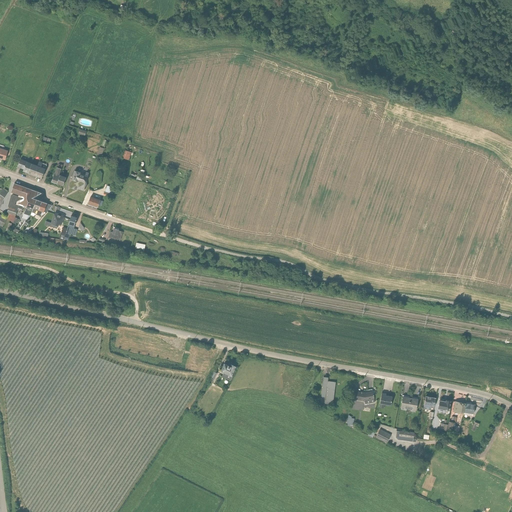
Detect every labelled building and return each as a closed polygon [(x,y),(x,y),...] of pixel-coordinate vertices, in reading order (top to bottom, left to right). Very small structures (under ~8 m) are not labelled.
[(123,158),(121,165),(128,168),(130,160),(123,158)] [(22,177),(21,179),(27,181),(30,171),(18,166),(15,174),(22,177)] [(30,171),(27,181),(34,184),(38,174),(39,175),(41,170),(37,169),(35,173),(30,171)] [(38,174),(34,184),(40,186),(45,172),(41,170),(39,175),(38,174)] [(56,173),(50,189),(61,193),(64,185),(58,183),(61,173),(57,171),(56,173)] [(73,178),(70,187),(76,190),(77,188),(83,190),(84,189),(85,189),(86,184),(81,182),(81,183),(79,182),(80,180),(73,178)] [(104,192),(103,195),(110,198),(115,188),(107,186),(105,192),(104,192)] [(22,213),(21,212),(23,207),(26,208),(30,198),(12,191),(9,200),(16,203),(16,205),(10,203),(5,218),(0,214),(0,208),(5,201),(5,200),(0,197),(0,226),(2,227),(7,220),(11,222),(17,225),(19,220),(15,219),(16,218),(15,217),(17,212),(20,213),(20,215),(21,215),(22,213)] [(100,199),(90,196),(88,204),(97,208),(100,199)] [(36,200),(30,198),(26,208),(23,214),(29,216),(30,215),(36,200)] [(30,215),(34,216),(36,210),(38,210),(41,202),(36,200),(30,215)] [(47,204),(41,202),(38,210),(36,215),(40,217),(41,212),(43,212),(47,204)] [(64,217),(54,214),(51,224),(58,226),(59,224),(61,225),(64,217)] [(77,218),(71,216),(63,239),(68,240),(69,234),(75,236),(77,230),(74,228),(74,227),(74,226),(77,218)] [(119,230),(114,228),(112,233),(110,232),(109,237),(120,241),(122,235),(117,234),(119,230)] [(224,364),(220,371),(224,373),(222,377),(230,381),(232,376),(231,376),(235,367),(229,363),(228,366),(224,364)] [(208,382),(211,383),(212,383),(217,373),(212,371),(207,381),(208,382)] [(323,377),(320,404),(332,405),(335,382),(327,381),(328,378),(323,377)] [(361,392),(362,391),(361,391),(361,392),(357,391),(355,400),(364,402),(365,404),(374,402),(373,394),(372,391),(365,393),(361,392)] [(381,393),(379,407),(383,408),(384,405),(390,406),(392,397),(386,396),(386,394),(381,393)] [(425,396),(423,409),(431,411),(431,408),(434,409),(435,398),(425,396)] [(408,409),(410,398),(403,397),(401,408),(408,409)] [(410,398),(408,409),(412,409),(412,410),(415,411),(417,399),(410,398)] [(439,400),(437,409),(448,411),(450,401),(446,400),(445,401),(439,400)] [(463,415),(465,403),(455,402),(453,412),(460,413),(460,414),(463,415)] [(465,403),(463,415),(468,415),(473,416),(474,406),(470,405),(470,404),(470,403),(466,402),(465,403)] [(348,419),(347,424),(347,425),(354,429),(355,426),(353,425),(354,419),(351,418),(351,417),(348,415),(348,419)] [(447,429),(447,432),(450,432),(450,429),(453,430),(455,423),(456,417),(452,417),(451,422),(448,421),(447,429)] [(475,422),(471,430),(475,432),(477,427),(478,427),(479,424),(475,422)] [(440,423),(438,433),(445,435),(447,425),(440,423)] [(380,429),(375,437),(384,442),(383,444),(385,445),(391,435),(380,429)] [(396,431),(395,438),(397,440),(415,442),(416,439),(413,439),(414,433),(399,431),(396,431)]
